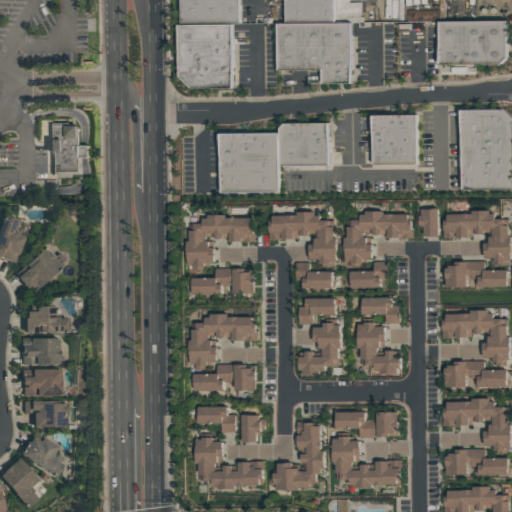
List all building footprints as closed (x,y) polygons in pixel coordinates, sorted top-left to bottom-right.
[(182,23),(181,0),(240,0),(240,22),(182,23)] [(333,0),(334,21),(286,22),(285,0),(333,0)] [(408,20),(440,21),(441,10),(408,9),(408,20)] [(440,64),(439,21),(506,21),(507,58),(501,64),(440,64)] [(279,69),(278,23),(350,22),(351,80),(325,81),(324,68),(279,69)] [(179,77),(178,24),(232,24),(233,89),(192,89),(179,77)] [(461,111),(501,110),(511,120),(511,190),(462,190),(461,111)] [(373,165),(372,116),(416,115),(417,164),(373,165)] [(280,165),(279,128),(285,124),(329,123),(329,165),(280,165)] [(84,124),(84,175),(55,175),(55,124),(84,124)] [(221,192),(220,134),(278,133),(279,191),(221,192)] [(424,237),(423,229),(420,229),(420,225),(416,225),(416,213),(421,213),(421,209),(439,209),(439,237),(424,237)] [(347,238),(347,227),(351,227),(351,220),(361,220),(361,215),(366,215),(366,211),(383,211),(383,214),(409,214),(409,221),(412,221),(412,238),(384,238),(384,235),(367,235),(367,245),(371,245),(372,259),(363,259),(363,264),(360,264),(360,266),(350,266),(350,262),(345,262),(345,238),(347,238)] [(445,238),(444,215),(472,214),(472,211),(490,211),(490,214),(495,214),(496,219),(509,219),(509,236),(511,236),(511,260),(506,260),(506,263),(494,264),(494,258),(485,258),(484,237),(493,237),(492,234),(471,234),(471,237),(445,238)] [(271,216),(297,216),(297,213),(315,213),(315,215),(321,215),(321,221),(334,221),(334,238),(337,238),(337,259),(333,259),(333,266),(316,266),(316,260),(309,260),(309,245),(314,245),(314,238),(317,238),(317,233),(310,233),(310,234),(297,234),(297,239),(271,239),(271,216)] [(0,222),(3,214),(16,219),(13,228),(15,228),(14,230),(17,231),(16,234),(23,237),(13,263),(0,257),(0,222)] [(189,224),(203,224),(203,219),(208,219),(208,215),(225,215),(225,219),(253,218),(253,231),(255,231),(255,242),(243,242),(243,241),(226,242),(225,238),(214,239),(214,237),(206,237),(206,241),(209,241),(209,247),(214,247),(214,263),(207,263),(207,266),(204,266),(204,267),(202,268),(202,271),(191,271),(191,268),(187,268),(186,241),(189,241),(189,224)] [(42,247),(60,266),(31,293),(13,273),(42,247)] [(350,287),(349,271),(373,270),(373,262),(386,262),(386,278),(381,279),(381,287),(350,287)] [(446,289),(445,262),(482,262),(483,270),(507,270),(507,287),(477,288),(477,280),(474,280),(474,288),(446,289)] [(294,263),(309,263),(309,272),(318,272),(318,271),(323,271),(332,271),(332,288),(302,288),(302,278),(295,278),(294,263)] [(192,278),(215,278),(215,269),(244,268),(244,270),(254,270),(254,294),(232,294),(232,283),(228,283),(228,286),(221,286),(221,295),(192,295),(192,278)] [(298,324),(298,307),(306,306),(305,299),(335,298),(336,315),(313,316),(313,324),(298,324)] [(362,315),(362,298),(392,298),(392,306),(400,306),(400,324),(385,324),(385,315),(381,315),(362,315)] [(34,306),(53,306),(53,316),(58,316),(58,319),(67,319),(67,332),(24,333),(24,311),(34,311),(34,306)] [(441,338),(441,314),(470,314),(470,310),(488,310),(488,314),(494,314),(494,319),(503,319),(503,325),(507,325),(508,336),(510,336),(510,360),(506,360),(506,365),(495,365),(494,362),(490,362),(490,357),(484,357),(484,344),(485,344),(485,337),(491,337),(491,333),(469,333),(469,338),(441,338)] [(192,323),(205,323),(205,318),(210,318),(210,315),(228,314),(228,318),(257,318),(257,331),(258,331),(258,341),(228,341),(228,338),(208,338),(208,340),(211,340),(211,347),(216,347),(216,362),(210,362),(210,368),(194,368),(194,364),(189,364),(189,340),(192,340),(192,323)] [(302,375),(302,371),(298,371),(298,357),(305,357),(305,352),(314,352),(314,357),(322,357),(322,349),(319,349),(315,349),(315,342),(314,343),(313,327),(323,327),(323,323),(334,323),(334,325),(340,325),(340,335),(341,335),(341,349),(338,349),(338,367),(326,367),(326,372),(318,372),(318,375),(302,375)] [(358,349),(357,325),(364,325),(364,323),(375,323),(375,327),(385,327),(385,342),(384,342),(384,348),(382,348),(382,356),(401,356),(401,375),(399,375),(399,376),(369,376),(369,371),(360,371),(360,349),(358,349)] [(18,338),(57,337),(58,364),(20,364),(20,351),(18,351),(18,338)] [(445,387),(444,362),(483,361),(483,370),(506,370),(507,387),(475,387),(475,379),(472,379),(472,387),(445,387)] [(192,374),(216,374),(216,365),(255,365),(255,390),(234,390),(234,382),(223,382),(224,391),(192,391),(192,374)] [(31,377),(31,369),(59,369),(59,396),(35,396),(35,395),(22,395),(22,383),(21,383),(21,377),(31,377)] [(442,425),(442,408),(447,408),(447,402),(471,402),(471,398),(490,398),(489,401),(495,401),(495,407),(504,407),(504,413),(508,413),(508,424),(511,424),(511,449),(507,449),(507,453),(494,453),(494,446),(483,446),(483,431),(488,431),(488,424),(491,424),(491,420),(484,420),(484,422),(471,422),(471,426),(442,425)] [(22,401),(55,401),(55,403),(66,403),(66,415),(65,415),(65,427),(32,428),(32,413),(22,413),(22,401)] [(235,433),(221,433),(221,424),(198,424),(198,407),(228,407),(228,415),(235,415),(235,433)] [(377,420),(377,412),(398,412),(398,437),(377,437),(377,438),(359,438),(359,429),(336,429),(336,412),(366,412),(366,420),(377,420)] [(242,443),(241,415),(259,415),(259,419),(264,419),(264,427),(261,427),(262,433),(260,433),(260,436),(257,436),(257,443),(242,443)] [(270,475),(272,475),(272,473),(277,473),(277,463),(293,463),(293,465),(299,465),(299,471),(301,471),(301,451),(297,451),(297,428),(296,428),(296,422),(304,422),(304,423),(306,423),(306,422),(315,422),(315,423),(321,423),(321,451),(324,451),(324,469),(321,469),(321,474),(316,474),(316,488),(299,488),(299,490),(270,490),(270,475)] [(62,449),(55,460),(61,463),(60,464),(62,465),(55,477),(20,455),(34,432),(62,449)] [(338,437),(350,436),(350,441),(360,441),(360,462),(353,462),(353,467),(360,467),(360,466),(374,466),(374,461),(401,461),(401,484),(373,484),(373,488),(354,488),(354,485),(349,485),(349,480),(335,480),(335,463),(333,463),(332,439),(338,439),(338,437)] [(198,481),(197,464),(195,464),(195,440),(201,440),(201,438),(212,438),(213,442),(222,442),(223,457),(221,457),(221,464),(214,464),(214,471),(222,471),(222,466),(231,466),(232,471),(234,471),(234,463),(253,463),(253,461),(263,461),(263,470),(262,470),(263,486),(234,486),(234,489),(217,490),(217,486),(211,486),(211,481),(198,481)] [(446,475),(446,450),(485,449),(485,458),(507,458),(507,475),(477,475),(477,468),(467,468),(467,475),(446,475)] [(0,477),(0,473),(17,457),(40,483),(33,490),(31,492),(37,499),(27,508),(0,477)] [(490,487),(490,490),(496,490),(496,495),(504,495),(504,503),(510,503),(510,511),(493,511),(472,511),(443,511),(443,491),(472,490),(472,487),(490,487)]
